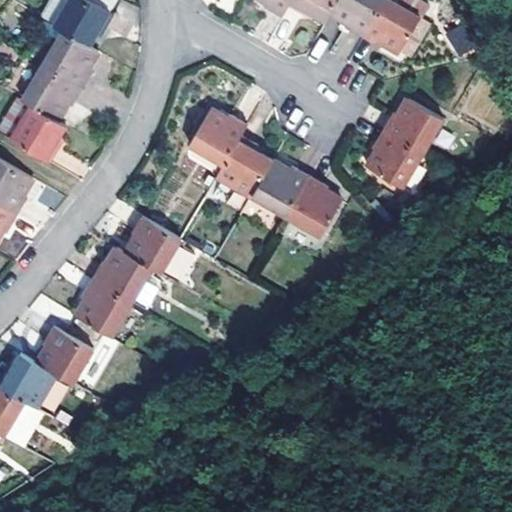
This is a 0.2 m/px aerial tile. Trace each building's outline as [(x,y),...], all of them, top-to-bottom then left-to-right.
[(108,17),(78,0),(63,0),(48,28),(57,33),(83,48),(94,31),(99,33),(108,17)] [(288,0),(255,0),(262,5),(260,8),(278,18),(284,8),(288,0)] [(334,0),(288,0),(284,8),(301,18),(303,14),(320,24),(325,15),(334,0)] [(357,40),(381,0),(334,0),(325,15),(342,25),(340,30),(357,40)] [(394,57),(417,20),(382,0),(381,0),(357,40),(374,51),(377,47),(394,57)] [(444,33),(458,58),(479,46),(465,21),(444,33)] [(37,68),(77,92),(87,75),(81,71),(92,54),(83,48),(57,33),(37,68)] [(77,92),(37,68),(16,103),(24,108),(52,124),(61,106),(67,109),(77,92)] [(0,134),(7,139),(24,108),(16,103),(9,99),(0,113),(0,134)] [(438,127),(403,104),(393,121),(388,118),(378,135),(418,160),(438,127)] [(51,145),(60,128),(52,124),(24,108),(7,139),(5,142),(44,166),(55,148),(51,145)] [(233,141),(240,130),(223,121),(221,124),(204,113),(182,150),(216,170),(233,141)] [(418,160),(378,135),(367,152),(372,155),(361,172),(396,195),(418,160)] [(244,202),(266,166),(249,156),(251,151),(233,141),(216,170),(209,181),(244,202)] [(0,210),(12,218),(23,200),(18,197),(27,182),(0,165),(0,210)] [(279,223),(302,183),(286,173),(284,177),(266,166),(244,202),(279,223)] [(334,209),(318,198),(320,194),(302,183),(279,223),(313,244),(334,209)] [(279,223),(244,202),(234,220),(269,241),(279,223)] [(0,233),(2,235),(12,218),(0,210),(0,233)] [(139,221),(136,220),(127,238),(131,240),(122,257),(147,272),(157,278),(176,243),(174,242),(139,221)] [(128,308),(147,272),(122,257),(112,252),(102,270),(97,267),(88,284),(128,308)] [(128,308),(88,284),(78,301),(83,304),(73,321),(108,342),(128,308)] [(91,354),(51,330),(41,347),(45,349),(36,366),(54,377),(72,388),(91,354)] [(34,412),(54,377),(36,366),(18,356),(8,373),(3,370),(0,375),(0,391),(21,404),(34,412)] [(0,391),(0,438),(1,439),(21,404),(0,391)]
